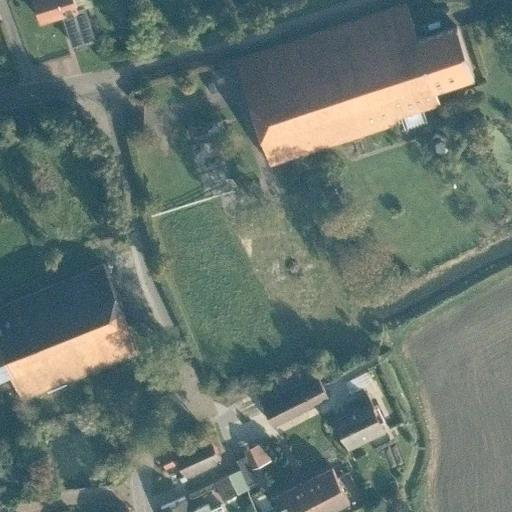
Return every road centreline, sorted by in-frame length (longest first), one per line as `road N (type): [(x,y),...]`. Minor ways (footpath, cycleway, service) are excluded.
road 1 (residential): [(105,81),(150,265),(187,372),(147,459),(144,491)]
road 2 (tertiary): [(376,0),(105,81)]
road 3 (residential): [(144,491),(0,508)]
